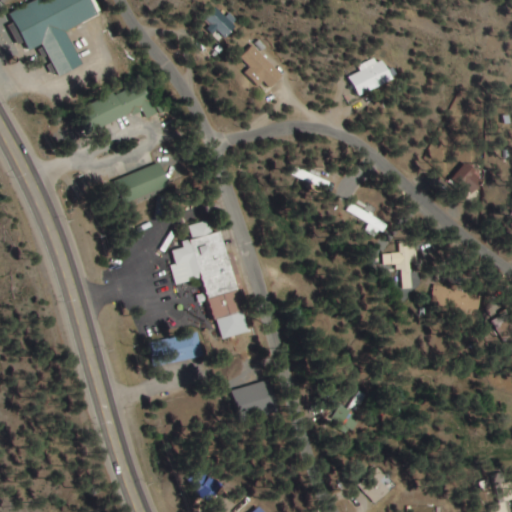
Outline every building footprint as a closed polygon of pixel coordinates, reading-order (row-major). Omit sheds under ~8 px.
[(42,43),(57,76),(82,65),(67,30),(99,16),(91,0),(35,0),(12,11),(28,49),(42,43)] [(239,27),(220,8),(206,21),(225,40),(239,27)] [(273,89),(287,75),(257,45),(243,58),(252,68),(247,74),(260,88),(266,82),(273,89)] [(353,72),(357,93),(395,85),(390,64),(353,72)] [(82,105),(91,128),(143,110),(146,118),(155,114),(144,83),(82,105)] [(160,164),(116,179),(123,202),(168,187),(160,164)] [(174,285),(201,278),(211,319),(247,311),(232,252),(226,254),(221,231),(214,233),(211,221),(188,226),(191,236),(180,238),(183,248),(170,251),(174,264),(169,265),(174,285)] [(382,256),(383,265),(397,264),(396,254),(382,256)] [(201,356),(195,333),(157,341),(162,365),(201,356)] [(354,413),(365,396),(358,392),(347,409),(354,413)] [(393,488),(375,466),(354,483),(372,504),(393,488)] [(219,485),(197,469),(186,484),(208,501),(219,485)] [(491,511),(508,511),(509,503),(491,504),(491,511)]
